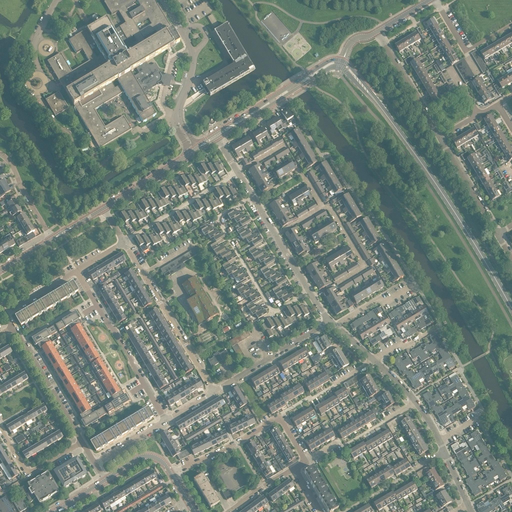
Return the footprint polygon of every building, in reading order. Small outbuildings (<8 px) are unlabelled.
[(68,108),(61,95),(66,92),(68,95),(71,102),(72,101),(100,148),(131,129),(123,116),(105,127),(94,109),(124,91),(143,122),(146,120),(146,121),(153,117),(152,117),(156,115),(152,108),(150,105),(139,87),(142,85),(146,86),(146,87),(148,90),(158,84),(162,81),(163,77),(160,74),(161,73),(155,63),(151,66),(147,65),(146,62),(170,47),(170,48),(173,46),(179,42),(177,38),(178,38),(174,32),(154,0),(98,0),(99,0),(102,0),(112,15),(118,11),(125,23),(119,27),(113,30),(106,18),(68,40),(76,53),(82,50),(89,61),(72,72),(61,53),(47,61),(62,86),(60,91),(46,100),(55,116),(68,108)] [(212,14),(208,17),(211,23),(216,21),(212,14)] [(430,29),(437,24),(434,19),(426,23),(429,28),(430,29)] [(227,24),(226,24),(214,31),(230,59),(226,62),(229,67),(202,83),(205,88),(203,89),(207,95),(209,94),(210,96),(223,88),(254,70),(254,69),(255,69),(253,65),(252,66),(235,37),(234,37),(227,24)] [(440,30),(437,24),(430,29),(429,28),(426,30),(427,32),(430,30),(432,33),(433,34),(440,30)] [(433,35),(435,38),(436,39),(443,35),(440,30),(433,34),(432,33),(429,35),(430,37),(433,35)] [(415,43),(414,43),(417,46),(418,46),(416,42),(421,39),(417,32),(411,36),(415,43)] [(446,40),(443,35),(436,39),(435,38),(432,40),(433,42),(436,40),(438,43),(439,44),(446,40)] [(415,43),(411,36),(406,39),(410,46),(409,46),(412,50),(413,49),(411,45),(414,43),(415,43)] [(502,40),(506,47),(505,48),(507,51),(509,50),(507,46),(510,44),(511,44),(507,37),(502,40)] [(410,46),(406,39),(401,42),(405,49),(404,49),(406,53),(408,52),(406,48),(409,46),(410,46)] [(449,45),(446,40),(439,44),(438,43),(435,46),(436,47),(440,45),(442,49),(442,50),(449,45)] [(502,50),(505,48),(506,47),(502,40),(496,43),(501,50),(500,51),(502,54),(504,53),(502,50)] [(405,49),(401,42),(395,45),(399,52),(404,49),(405,49)] [(496,53),(500,51),(501,50),(496,43),(491,46),(495,53),(495,54),(497,57),(498,56),(496,53)] [(452,51),(449,45),(442,50),(442,49),(438,51),(439,53),(443,51),(445,54),(445,55),(452,51)] [(491,56),(495,54),(495,53),(491,46),(486,49),(490,56),(489,57),(492,60),(493,59),(491,56)] [(490,56),(486,49),(480,53),(485,60),(484,60),(486,63),(488,62),(486,59),(489,57),(490,56)] [(456,56),(452,51),(445,55),(445,54),(441,56),(442,58),(443,57),(445,61),(448,59),(448,60),(456,56)] [(459,61),(456,56),(448,60),(448,59),(445,61),(446,63),(449,61),(452,65),(454,64),(459,61)] [(407,65),(410,63),(414,69),(421,64),(417,59),(414,61),(412,59),(406,63),(407,65)] [(417,74),(424,69),(421,64),(414,69),(417,74)] [(417,74),(420,79),(427,75),(424,69),(417,74)] [(423,84),(430,80),(427,75),(420,79),(423,84)] [(507,85),(511,82),(511,81),(508,75),(503,78),(507,85)] [(482,84),(484,82),(483,80),(481,81),(478,76),(476,78),(471,81),(472,82),(475,88),(482,84)] [(502,77),(500,78),(501,79),(498,81),(502,88),(507,85),(503,78),(502,77)] [(426,89),(433,85),(430,80),(423,84),(426,89)] [(478,93),(485,89),(482,84),(475,88),(478,93)] [(429,95),(436,90),(433,85),(426,89),(429,95)] [(489,90),(487,91),(485,89),(478,93),(477,94),(479,97),(480,96),(481,98),(488,94),(491,93),(489,90)] [(432,100),(440,96),(436,90),(429,95),(432,100)] [(485,104),(492,100),(488,94),(481,98),(485,104)] [(436,105),(443,101),(440,96),(432,100),(436,105)] [(281,112),(286,120),(284,122),(287,127),(289,126),(289,124),(291,123),(292,125),(296,123),(293,120),(294,119),(287,109),(281,112)] [(484,119),(487,124),(487,125),(494,120),(491,115),(484,119)] [(212,125),(215,123),(215,120),(213,117),(210,117),(207,119),(207,122),(209,125),(212,125)] [(279,119),(277,117),(274,119),(274,118),(272,119),(272,120),(277,128),(279,131),(284,127),(285,128),(287,127),(284,122),(281,118),(279,119)] [(271,120),(270,121),(266,123),(271,131),(270,131),(272,135),(275,133),(273,130),(277,128),(272,120),(271,120)] [(497,126),(494,120),(487,125),(487,124),(483,126),(484,128),(488,126),(490,129),(490,130),(497,126)] [(499,128),(497,126),(490,130),(490,129),(486,131),(487,133),(491,131),(493,134),(493,135),(500,131),(501,130),(499,127),(499,128)] [(258,130),(258,131),(262,138),(266,136),(268,140),(270,138),(263,127),(260,129),(259,129),(258,130)] [(474,143),(476,142),(474,138),(478,136),(474,128),(468,132),(473,139),(472,139),(474,143)] [(291,135),(293,139),(301,134),(300,132),(298,129),(287,135),(288,137),(291,135)] [(257,131),(255,132),(252,134),(259,145),(261,144),(259,141),(262,138),(258,131),(257,131)] [(493,135),(493,134),(490,137),(490,138),(494,136),(496,139),(496,140),(504,136),(500,131),(493,135)] [(473,139),(468,132),(463,135),(468,142),(467,142),(469,146),(471,145),(468,141),(472,139),(473,139)] [(301,134),(293,139),(296,143),(292,145),(294,147),(304,140),(302,137),(303,136),(302,135),(301,135),(301,134)] [(468,142),(463,135),(458,138),(462,145),(461,146),(464,149),(465,148),(463,145),(467,142),(468,142)] [(246,138),(242,140),(249,151),(251,150),(249,146),(252,144),(248,137),(247,136),(246,137),(246,138)] [(507,141),(504,136),(496,140),(496,139),(493,142),(494,143),(497,141),(499,145),(500,146),(507,141)] [(462,145),(458,138),(453,141),(457,148),(461,146),(462,145)] [(238,143),(237,143),(242,151),(245,149),(247,152),(249,151),(242,140),(239,142),(237,142),(238,143)] [(298,146),(300,150),(308,145),(307,145),(308,145),(307,143),(306,143),(304,140),(294,147),(295,148),(298,146)] [(500,147),(502,150),(503,151),(510,147),(507,141),(500,146),(499,145),(496,147),(497,149),(500,147)] [(238,153),(242,151),(237,143),(236,144),(236,143),(235,144),(235,145),(231,147),(238,157),(240,156),(238,153)] [(299,155),(300,157),(311,151),(309,148),(309,147),(308,146),(308,145),(300,150),(302,154),(299,155)] [(503,151),(502,150),(499,152),(500,154),(503,152),(505,155),(506,156),(511,152),(511,150),(510,147),(503,151)] [(305,157),(307,161),(314,156),(313,154),(311,151),(300,157),(301,159),(305,157)] [(507,158),(509,161),(511,160),(511,159),(511,152),(506,156),(505,155),(502,157),(503,159),(505,158),(506,159),(507,158)] [(467,158),(470,164),(478,159),(480,158),(477,153),(470,156),(469,154),(463,158),(464,160),(467,158)] [(315,157),(314,156),(307,161),(309,164),(305,166),(307,168),(318,162),(316,159),(316,158),(315,157)] [(285,164),(290,172),(292,171),(295,169),(289,158),(287,159),(289,162),(285,164)] [(481,165),(478,159),(470,164),(474,169),(481,165)] [(206,166),(210,172),(211,175),(216,172),(213,166),(213,165),(214,165),(212,162),(210,164),(207,165),(206,166)] [(219,162),(217,163),(214,165),(213,165),(213,166),(216,172),(218,174),(223,171),(220,165),(219,162)] [(258,162),(255,164),(256,166),(248,170),(250,174),(251,176),(251,175),(252,176),(259,171),(257,168),(260,166),(258,162)] [(319,168),(321,172),(329,167),(329,166),(328,165),(326,162),(315,168),(316,170),(319,168)] [(206,174),(210,172),(206,166),(207,165),(206,163),(204,164),(203,164),(200,166),(205,175),(206,174)] [(277,164),(284,175),(287,173),(288,174),(289,173),(289,172),(290,172),(285,164),(281,166),(279,163),(277,164)] [(284,175),(277,164),(276,166),(278,169),(274,171),(279,179),(279,178),(279,179),(281,178),(281,177),(284,175)] [(484,170),(481,165),(474,169),(477,174),(484,170)] [(200,166),(197,168),(198,169),(200,174),(202,176),(201,177),(200,177),(203,183),(208,180),(205,175),(200,166)] [(320,177),(321,179),(332,173),(330,169),(331,169),(330,168),(329,168),(329,167),(321,172),(323,175),(320,177)] [(487,175),(484,170),(477,174),(480,179),(487,175)] [(255,181),(266,175),(265,173),(261,175),(259,171),(252,176),(252,177),(251,177),(252,178),(253,178),(255,181)] [(326,179),(328,183),(335,178),(336,177),(335,176),(334,176),(332,173),(321,179),(322,181),(326,179)] [(191,186),(196,183),(193,178),(194,177),(192,174),(190,176),(187,177),(186,178),(190,184),(191,186)] [(198,186),(203,183),(200,177),(201,177),(199,174),(197,175),(194,177),(193,178),(196,183),(198,186)] [(186,175),(184,176),(180,178),(185,187),(190,184),(186,178),(187,177),(186,175)] [(258,187),(266,182),(264,179),(267,177),(266,175),(255,181),(257,185),(257,187),(258,186),(258,187)] [(490,180),(487,175),(480,179),(483,185),(490,180)] [(183,195),(188,192),(185,187),(180,178),(177,180),(178,181),(182,188),(181,189),(180,189),(183,195)] [(327,188),(328,190),(339,184),(337,180),(336,178),(336,179),(335,178),(328,183),(330,186),(327,188)] [(0,197),(5,195),(7,198),(9,197),(6,193),(10,190),(4,179),(0,181),(0,197)] [(490,180),(483,185),(486,190),(493,186),(490,180)] [(265,190),(266,192),(269,190),(268,188),(272,186),(271,184),(270,185),(268,181),(266,182),(258,187),(258,188),(259,189),(261,192),(265,190)] [(341,187),(339,184),(328,190),(329,192),(332,190),(334,194),(342,189),(341,187)] [(172,186),(170,188),(170,187),(167,189),(166,190),(170,196),(171,198),(176,195),(173,190),(174,189),(172,186)] [(178,198),(183,195),(180,189),(181,189),(179,186),(177,187),(174,189),(173,190),(176,195),(178,198)] [(227,186),(225,188),(222,189),(221,190),(224,196),(226,198),(231,196),(227,190),(228,189),(227,186)] [(238,195),(234,189),(235,189),(233,186),(231,187),(228,189),(227,190),(231,196),(232,198),(238,195)] [(496,191),(493,186),(486,190),(489,195),(488,196),(496,191)] [(165,198),(170,196),(166,190),(167,189),(166,187),(164,188),(160,190),(165,198)] [(224,196),(221,190),(222,189),(220,187),(218,188),(214,190),(219,199),(224,196)] [(300,190),(299,191),(304,198),(308,196),(310,199),(312,198),(308,193),(310,192),(308,188),(306,189),(305,187),(302,189),(301,189),(300,190)] [(168,204),(165,198),(160,190),(157,192),(162,200),(161,201),(160,201),(163,207),(168,204)] [(211,192),(212,193),(216,200),(215,201),(214,201),(218,207),(223,204),(221,201),(222,200),(221,199),(220,199),(219,199),(214,190),(211,192)] [(300,200),(304,198),(299,191),(299,190),(297,191),(297,192),(294,194),(301,205),(302,204),(300,200)] [(491,198),(493,201),(500,196),(496,191),(488,196),(490,199),(491,198)] [(299,206),(301,205),(294,194),(291,196),(290,196),(289,196),(289,197),(288,197),(293,205),(297,203),(299,206)] [(341,206),(343,204),(351,199),(350,197),(348,194),(340,198),(339,196),(330,202),(332,204),(337,201),(338,202),(339,202),(341,206)] [(272,210),(272,211),(280,206),(278,203),(281,201),(280,199),(279,197),(276,199),(277,201),(269,205),(271,208),(271,209),(272,210)] [(152,210),(157,207),(153,202),(154,201),(153,198),(151,200),(150,199),(148,201),(146,202),(150,208),(152,210)] [(153,202),(157,207),(158,210),(163,207),(160,201),(161,201),(159,198),(157,199),(154,201),(153,202)] [(207,198),(205,200),(202,201),(201,202),(204,208),(206,210),(211,207),(207,202),(208,201),(207,198)] [(213,198),(211,199),(208,201),(207,202),(211,207),(212,210),(218,207),(214,201),(215,201),(213,198)] [(10,209),(18,205),(14,199),(4,205),(8,211),(10,209)] [(140,202),(145,210),(150,208),(146,202),(148,201),(146,199),(144,200),(140,202)] [(200,199),(198,200),(194,202),(199,211),(204,208),(201,202),(202,201),(200,199)] [(342,209),(343,211),(354,205),(352,202),(353,201),(352,200),(351,200),(351,199),(343,204),(346,208),(342,209)] [(137,204),(138,205),(140,209),(141,209),(142,212),(141,213),(140,213),(143,219),(148,216),(145,210),(140,202),(137,204)] [(192,204),(192,205),(196,212),(195,213),(194,213),(198,219),(203,216),(199,211),(194,202),(192,204)] [(18,205),(10,209),(8,211),(11,217),(21,211),(18,205)] [(348,211),(350,215),(358,210),(357,210),(358,210),(357,208),(356,208),(354,205),(343,211),(345,213),(348,211)] [(282,210),(280,206),(272,211),(273,211),(272,211),(273,213),(274,213),(276,216),(287,210),(285,208),(282,210)] [(233,211),(227,215),(231,220),(233,218),(239,215),(238,214),(237,211),(235,209),(233,211)] [(126,210),(124,212),(120,214),(125,222),(130,220),(127,214),(128,213),(126,210)] [(132,222),(137,219),(133,213),(134,213),(133,210),(131,211),(128,213),(127,214),(130,220),(132,222)] [(137,211),(134,213),(133,213),(137,219),(138,222),(143,219),(140,213),(141,213),(139,210),(137,211)] [(186,222),(191,219),(187,214),(188,213),(187,210),(185,212),(185,211),(182,213),(181,214),(184,220),(186,222)] [(193,210),(191,211),(188,213),(187,214),(191,219),(192,222),(198,219),(194,213),(195,213),(193,210)] [(279,221),(279,222),(287,217),(284,213),(288,211),(287,210),(276,216),(278,219),(277,220),(278,221),(279,221)] [(358,211),(358,210),(350,215),(352,218),(349,220),(350,222),(361,216),(359,213),(359,212),(358,211)] [(179,222),(184,220),(181,214),(182,213),(180,211),(178,212),(174,214),(179,222)] [(236,223),(239,222),(245,218),(244,217),(242,214),(241,212),(238,214),(239,215),(233,218),(236,223)] [(16,217),(20,223),(27,219),(24,213),(16,217)] [(172,216),(173,217),(176,224),(175,225),(174,225),(178,231),(183,228),(179,222),(174,214),(172,216)] [(245,218),(239,222),(242,226),(250,221),(248,218),(247,216),(244,217),(245,218)] [(289,221),(287,217),(279,222),(280,224),(282,227),(286,225),(287,226),(297,220),(295,217),(289,221)] [(330,222),(326,225),(331,232),(332,232),(333,231),(336,229),(330,218),(328,219),(330,222)] [(370,223),(369,221),(367,218),(356,224),(357,226),(360,224),(363,228),(370,223)] [(23,229),(31,225),(27,219),(20,223),(23,229)] [(236,230),(239,235),(245,231),(245,230),(244,229),(246,228),(251,225),(252,224),(250,222),(250,221),(242,226),(236,230)] [(166,234),(171,231),(167,226),(169,225),(167,222),(165,223),(162,225),(161,226),(164,232),(166,234)] [(167,226),(171,231),(173,234),(178,231),(174,225),(175,225),(174,222),(172,223),(171,223),(169,225),(167,226)] [(160,223),(158,224),(155,226),(160,234),(164,232),(161,226),(162,225),(160,223)] [(331,232),(326,225),(323,227),(321,223),(319,225),(325,235),(329,234),(331,233),(330,233),(331,232)] [(370,223),(363,228),(365,232),(361,233),(363,235),(374,229),(372,226),(372,225),(371,224),(370,223)] [(31,225),(23,229),(22,230),(25,236),(27,235),(30,240),(33,239),(35,237),(32,232),(34,231),(31,225)] [(204,236),(207,234),(213,231),(212,230),(211,227),(210,227),(209,225),(206,226),(207,227),(201,231),(204,236)] [(320,238),(321,239),(322,238),(322,237),(325,235),(319,225),(317,226),(319,229),(315,231),(320,239),(320,238)] [(160,234),(155,226),(154,226),(152,228),(153,229),(157,236),(155,237),(154,237),(158,243),(159,245),(160,244),(159,242),(163,240),(160,234)] [(288,238),(288,239),(296,234),(294,231),(297,229),(296,227),(285,233),(287,237),(287,239),(288,238)] [(212,230),(213,231),(207,234),(210,239),(213,237),(219,234),(218,233),(216,230),(215,228),(212,230)] [(242,240),(245,238),(251,235),(250,234),(249,231),(248,231),(247,229),(245,230),(245,231),(239,235),(242,240)] [(367,235),(369,239),(377,234),(376,234),(377,234),(376,232),(375,232),(374,229),(363,235),(364,237),(367,235)] [(319,239),(320,239),(315,231),(312,233),(310,230),(308,231),(311,236),(310,237),(309,235),(307,235),(311,241),(311,240),(313,242),(314,241),(315,243),(318,241),(320,240),(319,239)] [(219,234),(213,237),(216,242),(224,237),(222,233),(221,231),(218,233),(219,234)] [(251,235),(245,238),(248,243),(251,242),(257,238),(256,237),(254,234),(253,232),(250,234),(251,235)] [(140,234),(138,236),(134,238),(143,252),(148,249),(146,246),(141,238),(142,237),(140,234)] [(147,234),(145,235),(142,237),(141,238),(146,246),(151,243),(148,237),(149,237),(147,234)] [(154,234),(152,235),(149,237),(148,237),(151,243),(153,246),(158,243),(154,237),(155,237),(154,234)] [(298,238),(296,234),(288,239),(289,240),(288,240),(289,241),(290,241),(292,244),(302,238),(301,236),(298,238)] [(378,236),(378,235),(377,235),(377,234),(369,239),(371,242),(368,244),(369,246),(370,246),(372,248),(374,246),(373,244),(380,240),(378,237),(378,236)] [(4,239),(5,241),(9,248),(15,244),(9,235),(4,238),(5,239),(4,239)] [(251,242),(254,246),(262,241),(260,237),(259,235),(256,237),(257,238),(251,242)] [(224,237),(216,242),(210,245),(213,251),(219,247),(219,246),(218,245),(224,241),(226,240),(224,237)] [(304,240),(302,238),(292,244),(294,248),(293,248),(294,250),(295,249),(295,250),(302,245),(300,242),(304,240)] [(9,248),(5,241),(0,243),(0,246),(3,252),(3,251),(6,250),(7,251),(10,249),(9,248)] [(248,250),(251,255),(257,251),(257,250),(259,249),(258,247),(262,245),(264,244),(262,241),(254,246),(248,250)] [(376,245),(378,247),(373,250),(374,252),(376,250),(378,254),(379,253),(387,249),(387,248),(386,246),(384,243),(381,245),(380,243),(376,245)] [(216,256),(219,254),(225,251),(224,249),(222,247),(221,245),(219,246),(219,247),(213,251),(216,256)] [(306,253),(310,251),(308,247),(305,249),(302,245),(295,250),(295,251),(296,252),(298,255),(305,251),(306,253)] [(342,250),(346,258),(350,256),(352,259),(354,258),(347,247),(344,249),(343,249),(342,249),(342,250)] [(222,259),(225,257),(231,254),(230,253),(228,250),(227,248),(224,249),(225,251),(219,254),(222,259)] [(254,260),(257,258),(263,255),(262,254),(261,251),(260,251),(259,249),(257,250),(257,251),(251,255),(254,260)] [(378,259),(379,261),(390,254),(388,251),(389,250),(388,249),(387,249),(379,253),(382,257),(378,259)] [(343,260),(346,258),(342,250),(341,250),(339,251),(336,253),(343,264),(345,263),(343,260)] [(231,254),(225,257),(228,262),(236,257),(234,253),(233,251),(230,253),(231,254)] [(260,263),(263,262),(269,258),(268,257),(266,254),(265,252),(262,254),(263,255),(257,258),(260,263)] [(116,256),(120,263),(126,260),(121,253),(116,256)] [(331,257),(335,264),(339,262),(341,265),(343,264),(336,253),(333,255),(332,255),(331,256),(331,257)] [(392,257),(390,254),(379,261),(381,263),(384,261),(386,264),(394,260),(393,259),(394,259),(393,257),(392,257)] [(269,258),(263,262),(266,266),(274,261),(272,257),(271,255),(268,257),(269,258)] [(116,256),(110,260),(115,267),(120,263),(116,256)] [(228,262),(222,265),(225,270),(231,267),(230,266),(230,265),(236,261),(238,260),(236,257),(228,262)] [(332,266),(335,264),(331,257),(330,257),(329,257),(328,258),(325,260),(332,271),(334,270),(332,266)] [(110,260),(105,263),(109,270),(115,267),(110,260)] [(385,270),(386,272),(397,265),(395,262),(395,261),(394,260),(386,264),(388,268),(385,270)] [(260,269),(263,275),(269,271),(269,270),(268,269),(274,265),(276,264),(274,261),(266,266),(260,269)] [(309,273),(309,274),(317,269),(315,265),(318,264),(317,262),(306,268),(308,271),(307,272),(308,273),(309,273)] [(105,263),(100,266),(104,273),(107,272),(108,274),(111,272),(109,270),(105,263)] [(233,264),(230,266),(231,267),(225,270),(228,275),(231,274),(237,270),(236,269),(234,266),(234,267),(233,264)] [(390,272),(393,275),(400,271),(400,270),(400,268),(399,268),(397,265),(386,272),(387,274),(390,272)] [(94,270),(98,277),(104,273),(100,266),(94,270)] [(240,270),(239,268),(236,269),(237,270),(231,274),(234,279),(237,277),(243,274),(242,273),(240,270)] [(269,270),(269,271),(263,275),(266,280),(269,278),(275,275),(274,274),(272,271),(271,269),(269,270)] [(310,276),(312,279),(323,273),(322,271),(319,273),(317,269),(309,274),(310,276)] [(93,280),(98,277),(94,270),(89,273),(93,280)] [(124,278),(126,277),(128,280),(135,276),(131,270),(122,276),(124,278)] [(243,274),(237,277),(240,282),(248,277),(246,273),(245,271),(242,273),(243,274)] [(400,271),(393,275),(395,279),(391,281),(393,283),(404,276),(402,273),(402,272),(401,271),(400,271)] [(274,274),(275,275),(269,278),(272,283),(275,281),(281,278),(280,277),(278,274),(277,272),(274,274)] [(324,275),(323,273),(312,279),(314,282),(314,283),(315,284),(316,285),(323,280),(321,276),(324,275)] [(275,281),(278,286),(286,281),(284,277),(283,275),(280,277),(281,278),(275,281)] [(131,286),(138,281),(135,276),(128,280),(131,286)] [(377,280),(373,282),(378,290),(379,290),(380,289),(383,287),(377,276),(375,277),(377,280)] [(197,322),(199,325),(203,323),(218,314),(195,277),(183,284),(182,285),(183,287),(190,299),(186,302),(195,317),(197,322)] [(234,285),(237,290),(243,287),(242,286),(242,285),(248,281),(248,280),(250,280),(248,277),(240,282),(234,285)] [(325,286),(326,288),(331,286),(329,284),(330,284),(329,282),(325,284),(323,280),(316,285),(316,287),(317,287),(319,290),(325,286)] [(134,291),(141,287),(138,281),(131,286),(134,291)] [(278,286),(272,289),(275,294),(281,291),(281,290),(280,289),(282,287),(286,285),(288,284),(286,281),(278,286)] [(377,290),(378,290),(373,282),(370,285),(368,281),(366,283),(372,293),(376,291),(376,292),(378,291),(377,290)] [(63,300),(77,291),(72,283),(58,292),(63,300)] [(366,287),(362,289),(367,297),(367,296),(368,297),(369,296),(369,295),(372,293),(366,283),(364,284),(366,287)] [(240,295),(243,294),(249,290),(248,289),(246,286),(245,284),(242,286),(243,287),(237,290),(240,295)] [(102,295),(109,291),(111,290),(109,287),(107,288),(106,286),(99,290),(102,295)] [(331,286),(326,288),(328,290),(323,293),(325,297),(326,298),(326,299),(334,294),(332,291),(335,289),(334,287),(332,288),(331,286)] [(134,291),(138,296),(145,292),(141,287),(134,291)] [(248,289),(249,290),(243,294),(246,299),(249,297),(255,294),(254,293),(252,290),(251,288),(248,289)] [(278,300),(281,298),(287,294),(286,293),(284,290),(283,288),(281,290),(281,291),(275,294),(278,300)] [(357,288),(355,289),(361,300),(365,298),(367,297),(366,297),(367,297),(362,289),(359,291),(357,288)] [(358,302),(361,300),(355,289),(353,290),(355,293),(351,296),(356,303),(357,303),(358,302)] [(105,301),(112,297),(114,296),(113,293),(111,294),(109,291),(102,295),(105,301)] [(252,302),(259,298),(260,297),(258,293),(256,291),(254,293),(255,294),(249,297),(252,302)] [(49,308),(63,300),(58,292),(44,300),(49,308)] [(148,298),(145,292),(138,296),(141,302),(148,298)] [(286,293),(287,294),(281,298),(284,303),(293,298),(290,294),(289,292),(286,293)] [(336,298),(334,294),(326,299),(327,299),(326,300),(327,301),(328,301),(330,304),(341,298),(339,296),(336,298)] [(116,299),(114,300),(112,297),(105,301),(109,306),(116,302),(118,301),(116,299)] [(260,297),(259,298),(252,302),(246,305),(249,310),(255,307),(254,306),(254,304),(260,300),(262,299),(260,297)] [(418,313),(426,309),(423,305),(418,308),(416,304),(421,301),(418,297),(416,298),(415,298),(412,299),(411,300),(410,301),(418,313)] [(141,302),(144,307),(151,303),(148,298),(141,302)] [(342,300),(341,298),(330,304),(332,307),(331,308),(332,309),(333,309),(333,310),(341,305),(338,302),(342,300)] [(35,317),(49,308),(44,300),(30,308),(35,317)] [(411,307),(413,311),(408,314),(411,318),(418,314),(418,313),(410,301),(409,301),(408,302),(405,304),(403,306),(406,310),(411,307)] [(116,302),(109,306),(112,312),(119,308),(116,302)] [(249,310),(252,315),(255,314),(261,310),(260,309),(258,306),(257,304),(254,306),(255,307),(249,310)] [(285,309),(291,317),(295,314),(292,309),(293,308),(291,305),(289,307),(289,306),(285,309)] [(296,306),(293,308),(292,309),(295,314),(297,317),(302,314),(298,308),(299,308),(298,305),(296,306)] [(304,317),(309,314),(305,308),(306,308),(305,305),(302,306),(299,308),(298,308),(302,314),(304,317)] [(343,309),(341,305),(333,310),(334,312),(336,315),(347,309),(346,307),(343,309)] [(411,318),(408,314),(404,317),(401,313),(406,310),(403,306),(401,307),(398,308),(397,308),(396,309),(396,310),(403,322),(411,318)] [(258,319),(266,313),(264,309),(264,310),(263,307),(260,309),(261,310),(255,314),(258,319)] [(372,311),(379,324),(387,320),(385,316),(380,319),(377,315),(382,312),(379,307),(377,309),(377,308),(374,310),(372,310),(372,311)] [(35,317),(30,308),(16,317),(21,325),(35,317)] [(112,312),(115,317),(122,313),(119,308),(112,312)] [(153,319),(160,315),(156,309),(154,310),(153,309),(151,310),(152,312),(149,314),(153,319)] [(288,319),(286,319),(285,320),(289,326),(294,323),(291,317),(285,309),(283,310),(284,312),(288,319)] [(426,309),(418,313),(418,314),(426,326),(427,327),(428,326),(428,325),(431,323),(433,322),(430,317),(427,319),(425,315),(428,313),(426,309)] [(395,325),(393,326),(394,328),(396,327),(403,322),(396,310),(395,310),(393,310),(393,311),(390,313),(391,313),(388,315),(391,319),(396,316),(398,320),(393,323),(395,325)] [(375,322),(370,325),(372,329),(379,324),(372,311),(371,312),(371,311),(369,312),(370,312),(367,314),(367,315),(365,316),(367,321),(372,318),(375,322)] [(71,330),(70,330),(71,330),(80,325),(81,324),(79,319),(80,318),(79,319),(76,313),(62,321),(62,320),(61,320),(62,321),(55,325),(59,331),(61,334),(63,333),(61,330),(69,325),(71,330)] [(125,318),(122,313),(115,317),(118,323),(125,318)] [(418,319),(420,323),(415,326),(418,331),(421,329),(421,330),(424,328),(426,327),(425,327),(426,326),(418,314),(411,318),(413,322),(418,319)] [(163,320),(160,315),(153,319),(156,324),(163,320)] [(370,325),(365,327),(363,324),(367,321),(365,316),(362,317),(359,319),(359,318),(357,319),(358,320),(357,320),(365,333),(372,329),(370,325)] [(275,326),(272,321),(273,320),(271,317),(269,318),(266,321),(271,329),(275,326)] [(277,329),(282,326),(279,320),(280,320),(278,317),(276,318),(273,320),(272,321),(275,326),(277,329)] [(282,326),(284,329),(289,326),(285,320),(286,319),(285,317),(283,318),(280,320),(279,320),(282,326)] [(127,327),(124,329),(127,334),(134,330),(136,329),(135,326),(132,327),(131,325),(132,324),(137,321),(136,318),(125,324),(127,327)] [(411,329),(408,325),(413,322),(411,318),(403,322),(411,335),(412,335),(413,335),(413,334),(416,332),(418,331),(415,326),(411,329)] [(166,326),(163,320),(156,324),(159,330),(166,326)] [(362,340),(367,337),(365,333),(357,320),(356,320),(355,321),(352,323),(352,324),(350,325),(353,330),(357,327),(360,331),(357,332),(358,333),(355,334),(357,336),(359,335),(362,340)] [(388,337),(390,336),(389,336),(392,334),(392,333),(395,332),(392,327),(387,330),(384,326),(389,324),(387,320),(379,324),(387,337),(388,337)] [(264,324),(262,325),(266,332),(265,332),(269,338),(274,335),(271,329),(266,321),(265,321),(263,323),(264,324)] [(411,335),(403,322),(396,327),(398,331),(403,328),(405,332),(401,335),(403,339),(406,338),(409,337),(411,336),(411,335)] [(385,339),(387,338),(387,337),(379,324),(372,329),(375,332),(379,330),(382,333),(377,336),(380,341),(382,340),(385,338),(385,339)] [(82,329),(80,325),(71,330),(73,335),(71,336),(82,329)] [(57,332),(53,326),(46,330),(46,331),(33,339),(36,344),(35,345),(36,345),(37,344),(40,349),(50,342),(49,343),(47,338),(54,334),(56,337),(59,335),(57,332)] [(162,335),(169,331),(166,326),(159,330),(162,335)] [(74,341),(85,334),(82,329),(71,336),(74,341)] [(373,346),(375,345),(378,343),(377,342),(380,341),(377,336),(372,339),(370,335),(375,332),(372,329),(365,333),(367,337),(372,346),(373,346)] [(127,334),(130,340),(137,336),(134,330),(127,334)] [(173,337),(169,331),(162,335),(166,341),(173,337)] [(77,345),(88,339),(85,334),(74,341),(76,340),(79,344),(76,345),(77,345)] [(427,345),(429,349),(441,342),(439,339),(440,338),(439,337),(437,334),(430,338),(433,343),(429,345),(428,344),(427,345)] [(140,341),(137,336),(130,340),(133,345),(140,341)] [(325,336),(320,339),(320,338),(319,339),(318,336),(314,339),(319,347),(328,341),(325,336)] [(176,342),(173,337),(166,341),(169,346),(176,342)] [(229,342),(232,347),(237,344),(240,342),(237,337),(229,342)] [(79,350),(91,343),(88,339),(77,345),(79,350)] [(137,351),(144,346),(140,341),(133,345),(137,351)] [(331,346),(328,341),(319,347),(322,352),(326,349),(331,346)] [(50,342),(40,349),(42,348),(44,352),(53,347),(50,342)] [(179,347),(176,342),(169,346),(172,352),(179,347)] [(443,345),(441,342),(429,349),(429,350),(431,353),(433,352),(433,351),(436,349),(437,352),(438,351),(440,354),(446,350),(444,347),(445,346),(444,345),(443,345)] [(82,355),(93,348),(91,343),(79,350),(82,349),(84,353),(82,355)] [(427,357),(424,353),(429,350),(429,349),(427,345),(426,343),(422,345),(422,344),(421,345),(421,346),(418,348),(425,360),(429,358),(428,356),(427,357)] [(8,346),(3,349),(7,355),(12,352),(8,346)] [(137,351),(140,356),(147,352),(144,346),(137,351)] [(47,357),(56,352),(53,347),(44,352),(47,357)] [(182,353),(179,347),(172,352),(175,357),(182,353)] [(85,359),(96,353),(93,348),(82,355),(85,359)] [(308,356),(303,348),(298,351),(303,359),(308,356)] [(334,358),(342,353),(339,348),(333,351),(332,351),(332,352),(328,355),(329,357),(332,355),(334,358)] [(421,363),(425,360),(418,348),(414,350),(414,349),(413,350),(413,351),(410,353),(414,359),(419,356),(421,360),(420,361),(421,363)] [(218,362),(222,360),(223,361),(229,357),(225,350),(219,354),(218,352),(213,355),(214,357),(208,361),(212,367),(218,363),(218,362)] [(437,363),(438,365),(451,358),(449,354),(449,353),(448,353),(446,350),(440,354),(442,359),(438,361),(438,360),(436,361),(437,363)] [(298,351),(294,354),(298,362),(303,359),(298,351)] [(59,356),(56,352),(47,357),(50,362),(59,356)] [(147,352),(140,356),(143,362),(150,357),(147,352)] [(88,364),(99,357),(96,353),(85,359),(88,364)] [(186,358),(182,353),(175,357),(179,363),(186,358)] [(337,364),(345,359),(342,353),(334,358),(337,364)] [(294,354),(289,357),(293,365),(298,362),(294,354)] [(61,361),(59,356),(50,362),(53,366),(61,361)] [(315,365),(319,362),(322,360),(320,356),(312,361),(315,365)] [(396,365),(398,368),(410,361),(407,357),(406,358),(407,359),(403,361),(400,356),(393,360),(395,363),(394,363),(395,365),(396,365)] [(143,362),(146,367),(153,363),(150,357),(143,362)] [(289,357),(284,360),(289,368),(293,365),(289,357)] [(189,364),(186,358),(179,363),(182,368),(189,364)] [(438,365),(441,369),(443,368),(442,367),(446,364),(449,369),(456,365),(454,362),(453,360),(453,361),(451,358),(438,365)] [(91,364),(94,369),(92,370),(92,371),(103,364),(100,359),(91,364)] [(342,368),(342,369),(343,368),(349,364),(345,359),(337,364),(339,367),(336,368),(337,371),(342,368)] [(426,362),(433,374),(437,372),(437,373),(439,372),(438,371),(441,369),(438,365),(437,363),(432,366),(430,362),(431,361),(430,359),(426,362)] [(279,363),(284,371),(289,368),(284,360),(279,363)] [(55,371),(64,365),(61,361),(53,366),(55,371)] [(412,365),(410,361),(398,368),(400,371),(399,372),(400,374),(401,373),(403,376),(406,374),(409,372),(406,367),(410,365),(411,366),(412,365)] [(430,376),(433,374),(426,362),(422,364),(423,366),(424,365),(425,367),(423,368),(423,369),(420,370),(422,372),(423,374),(425,378),(428,382),(430,381),(429,378),(430,377),(430,376)] [(153,363),(146,367),(150,373),(157,368),(153,363)] [(106,369),(103,364),(92,371),(94,375),(106,369)] [(192,369),(189,364),(182,368),(185,373),(192,369)] [(58,375),(67,370),(64,365),(55,371),(58,375)] [(275,365),(270,368),(275,376),(279,373),(275,365)] [(150,373),(153,378),(160,374),(157,368),(150,373)] [(270,368),(265,371),(270,379),(275,376),(270,368)] [(106,369),(94,375),(97,380),(108,373),(106,369)] [(70,375),(67,370),(58,375),(61,380),(70,375)] [(419,372),(415,375),(412,370),(409,372),(406,374),(408,377),(407,377),(408,379),(409,378),(411,382),(423,374),(422,372),(420,370),(419,371),(419,372)] [(265,371),(261,374),(265,382),(270,379),(265,371)] [(28,379),(24,373),(19,376),(22,382),(28,379)] [(111,378),(108,373),(97,380),(100,385),(111,378)] [(319,376),(324,384),(329,381),(324,373),(319,376)] [(449,376),(453,384),(449,386),(448,385),(447,386),(449,390),(461,383),(459,380),(460,379),(459,378),(455,373),(449,376)] [(163,379),(160,374),(153,378),(156,383),(163,379)] [(261,374),(256,377),(260,385),(265,382),(261,374)] [(423,378),(424,379),(425,378),(423,374),(411,382),(413,385),(412,385),(413,387),(413,386),(415,390),(422,386),(419,381),(423,378)] [(362,380),(359,381),(361,384),(362,383),(364,386),(362,386),(362,387),(373,380),(372,380),(371,378),(370,376),(369,376),(369,375),(366,377),(365,377),(364,378),(362,380)] [(22,382),(19,376),(14,379),(17,385),(22,382)] [(315,379),(319,386),(324,384),(319,376),(315,379)] [(74,381),(71,377),(62,382),(65,387),(74,381)] [(253,389),(255,388),(260,385),(256,377),(251,380),(252,382),(250,383),(253,389)] [(100,385),(103,389),(114,382),(111,378),(100,385)] [(12,388),(17,385),(14,379),(8,382),(12,388)] [(156,383),(159,389),(166,385),(163,379),(156,383)] [(202,386),(198,379),(193,382),(197,389),(202,386)] [(315,389),(319,386),(315,379),(310,381),(315,389)] [(372,381),(373,380),(362,387),(364,389),(365,388),(367,391),(376,386),(376,385),(375,385),(374,384),(375,383),(373,381),(372,381)] [(68,391),(77,386),(74,381),(65,387),(68,391)] [(304,383),(310,392),(315,389),(310,381),(306,384),(305,383),(304,383)] [(3,385),(7,391),(12,388),(8,382),(3,385)] [(114,382),(103,389),(106,394),(117,387),(114,382)] [(197,389),(193,382),(187,386),(191,393),(197,389)] [(453,392),(457,390),(460,395),(466,391),(464,388),(465,387),(464,386),(463,386),(461,383),(449,390),(452,394),(453,393),(453,392)] [(299,395),(304,392),(299,384),(294,387),(299,395)] [(447,386),(446,384),(442,386),(440,387),(438,389),(442,396),(446,393),(447,396),(448,395),(449,397),(448,397),(449,399),(453,396),(452,394),(449,390),(447,386)] [(79,391),(77,386),(68,391),(70,396),(79,391)] [(191,393),(187,386),(182,389),(186,396),(191,393)] [(376,393),(379,392),(378,391),(379,391),(377,388),(377,389),(376,387),(376,386),(367,391),(369,394),(367,395),(369,398),(375,394),(376,394),(376,393)] [(108,393),(111,397),(120,392),(119,392),(117,387),(106,394),(108,393)] [(237,387),(230,391),(233,397),(240,393),(237,387)] [(289,390),(294,398),(299,395),(294,387),(289,390)] [(339,391),(344,399),(348,396),(344,388),(339,391)] [(186,396),(182,389),(176,392),(180,399),(186,396)] [(108,413),(115,409),(115,410),(115,409),(128,401),(125,395),(126,394),(125,394),(124,395),(121,390),(119,392),(120,392),(111,397),(112,397),(114,401),(106,406),(105,403),(102,404),(104,407),(108,413)] [(285,393),(289,401),(294,398),(289,390),(285,393)] [(79,391),(70,396),(73,401),(82,395),(79,391)] [(334,394),(335,396),(335,395),(339,401),(344,399),(339,391),(334,394)] [(425,400),(427,403),(440,396),(437,392),(436,393),(436,394),(432,397),(429,391),(423,395),(424,398),(424,399),(425,400)] [(466,391),(460,395),(463,400),(459,402),(458,401),(456,402),(459,406),(471,399),(469,395),(470,395),(469,394),(468,394),(466,391)] [(180,399),(176,392),(171,395),(175,402),(180,399)] [(388,392),(377,399),(378,401),(382,399),(384,402),(391,398),(388,392)] [(236,402),(243,398),(240,393),(233,397),(236,402)] [(285,404),(285,403),(289,401),(285,393),(280,396),(281,398),(285,404)] [(85,400),(82,395),(73,401),(76,405),(85,400)] [(171,395),(165,399),(169,406),(175,402),(171,395)] [(335,395),(335,396),(330,398),(335,406),(340,403),(339,401),(335,395)] [(440,400),(440,401),(442,400),(440,396),(427,403),(429,407),(430,409),(430,408),(432,411),(434,410),(439,407),(436,402),(440,400)] [(221,400),(220,398),(214,401),(218,408),(224,405),(221,400)] [(247,404),(243,398),(236,402),(239,408),(247,404)] [(281,398),(276,400),(281,408),(286,405),(285,403),(285,404),(281,398)] [(330,398),(326,401),(330,409),(335,406),(330,398)] [(391,398),(384,402),(385,405),(382,407),(384,410),(394,403),(391,398)] [(456,413),(457,414),(458,413),(458,412),(461,410),(459,406),(456,402),(454,398),(450,401),(451,402),(452,402),(454,406),(450,409),(451,411),(453,415),(456,413)] [(474,403),(473,402),(471,399),(459,406),(461,410),(462,412),(464,411),(462,408),(466,405),(469,410),(476,407),(474,403)] [(85,400),(76,405),(79,410),(88,405),(85,400)] [(276,400),(272,403),(276,411),(281,408),(276,400)] [(218,408),(214,401),(209,404),(213,411),(218,408)] [(326,401),(321,404),(326,412),(330,409),(326,401)] [(271,414),(276,411),(272,403),(267,406),(271,414)] [(38,407),(41,414),(43,415),(45,414),(44,412),(47,410),(43,404),(38,407)] [(207,415),(207,414),(213,411),(209,404),(203,407),(207,415)] [(321,404),(316,407),(321,415),(326,412),(321,404)] [(90,409),(88,405),(79,410),(81,414),(80,415),(80,416),(90,409)] [(90,409),(80,416),(82,420),(81,421),(82,421),(85,426),(99,418),(99,419),(99,418),(106,414),(102,408),(100,405),(98,407),(100,409),(92,414),(90,410),(90,409)] [(439,418),(451,411),(450,409),(448,407),(447,408),(447,409),(443,411),(440,406),(439,407),(434,410),(435,413),(436,415),(437,415),(439,418)] [(33,411),(36,417),(41,414),(38,407),(33,411)] [(203,407),(198,411),(202,418),(205,416),(206,418),(209,416),(207,414),(207,415),(203,407)] [(311,408),(306,411),(310,418),(315,415),(311,408)] [(138,426),(140,425),(153,417),(148,409),(133,417),(138,426)] [(27,414),(31,420),(32,422),(34,421),(33,418),(36,417),(33,411),(27,414)] [(196,421),(202,418),(198,411),(192,414),(196,421)] [(310,418),(306,411),(301,414),(306,421),(310,418)] [(370,422),(375,419),(371,411),(366,414),(370,422)] [(441,423),(442,423),(443,426),(450,422),(447,417),(451,415),(452,416),(453,415),(451,411),(439,418),(441,421),(440,422),(441,423)] [(27,414),(22,417),(26,423),(31,420),(27,414)] [(196,421),(192,414),(187,417),(191,424),(196,421)] [(301,424),(306,421),(301,414),(296,416),(301,424)] [(366,425),(370,422),(366,414),(361,417),(366,425)] [(245,419),(249,426),(255,423),(251,416),(245,419)] [(301,424),(296,416),(292,419),(296,427),(301,424)] [(17,420),(21,426),(26,423),(22,417),(17,420)] [(124,434),(130,430),(138,426),(133,417),(119,426),(124,434)] [(181,420),(185,428),(191,424),(187,417),(181,420)] [(361,428),(366,425),(361,417),(356,420),(361,428)] [(413,423),(413,422),(412,422),(409,418),(409,417),(405,420),(402,421),(400,423),(398,424),(402,429),(403,428),(413,423)] [(243,429),(249,426),(245,419),(240,421),(243,429)] [(17,420),(12,423),(16,429),(21,426),(17,420)] [(176,424),(180,431),(185,428),(181,420),(176,424)] [(356,430),(361,428),(356,420),(352,423),(356,430)] [(238,432),(243,429),(240,421),(234,424),(238,432)] [(13,433),(12,431),(16,429),(12,423),(6,426),(10,432),(11,434),(13,433)] [(351,433),(356,430),(352,423),(347,426),(351,433)] [(414,425),(413,424),(413,423),(403,428),(407,434),(416,428),(414,425)] [(232,434),(238,432),(234,424),(228,427),(232,434)] [(110,443),(112,441),(124,434),(119,426),(105,434),(110,443)] [(347,436),(351,433),(347,426),(342,428),(347,436)] [(270,431),(273,436),(280,433),(276,427),(270,431)] [(347,436),(342,428),(337,431),(342,439),(347,436)] [(407,434),(410,439),(420,433),(419,433),(418,433),(418,432),(418,431),(416,428),(407,434)] [(334,436),(330,429),(325,432),(330,439),(334,436)] [(383,433),(388,441),(393,438),(388,430),(383,433)] [(59,431),(54,434),(57,440),(63,437),(59,431)] [(170,436),(167,431),(159,435),(163,441),(170,436)] [(224,431),(219,434),(222,441),(228,438),(224,431)] [(482,439),(480,435),(480,434),(479,434),(477,431),(470,435),(473,440),(469,442),(469,441),(467,442),(470,446),(482,439)] [(325,442),(330,439),(325,432),(320,435),(325,442)] [(273,436),(276,442),(283,438),(280,433),(273,436)] [(379,436),(383,443),(388,441),(383,433),(379,436)] [(420,433),(410,439),(413,445),(423,439),(421,435),(420,436),(419,434),(420,434),(420,433)] [(49,437),(52,443),(57,440),(54,434),(49,437)] [(96,451),(102,447),(110,443),(105,434),(91,443),(96,451)] [(217,444),(222,441),(219,434),(213,437),(217,444)] [(325,442),(320,435),(315,437),(320,445),(325,442)] [(163,441),(166,446),(173,442),(170,436),(163,441)] [(374,439),(379,446),(383,443),(379,436),(374,439)] [(49,437),(43,440),(47,446),(52,443),(49,437)] [(211,447),(217,444),(213,437),(207,439),(211,447)] [(315,448),(320,445),(315,437),(311,440),(315,448)] [(41,442),(38,443),(42,449),(47,446),(43,440),(42,438),(40,440),(41,442)] [(286,443),(283,438),(276,442),(279,447),(286,443)] [(205,450),(211,447),(207,439),(201,442),(205,450)] [(369,441),(374,449),(379,446),(374,439),(369,441)] [(413,445),(416,450),(426,444),(425,444),(424,442),(425,442),(423,439),(413,445)] [(485,443),(484,441),(484,442),(482,439),(470,446),(472,450),(474,449),(473,448),(477,445),(480,450),(486,446),(485,443)] [(311,440),(306,443),(310,451),(315,448),(311,440)] [(368,450),(369,452),(374,449),(369,441),(365,444),(368,450)] [(173,442),(166,446),(169,452),(176,447),(173,442)] [(199,452),(205,450),(201,442),(196,445),(199,452)] [(256,447),(253,442),(246,446),(249,451),(256,447)] [(365,444),(364,442),(359,445),(363,453),(368,450),(365,444)] [(456,454),(468,447),(465,443),(464,444),(464,445),(460,447),(457,442),(451,446),(453,449),(452,450),(453,451),(454,451),(456,454)] [(38,443),(33,446),(37,453),(42,449),(38,443)] [(279,447),(282,452),(289,448),(286,443),(279,447)] [(416,450),(420,455),(429,450),(428,450),(426,445),(426,444),(416,450)] [(199,452),(196,445),(190,448),(194,455),(199,452)] [(363,453),(359,445),(354,448),(359,456),(363,453)] [(33,446),(28,450),(31,456),(37,453),(33,446)] [(488,449),(486,446),(480,450),(483,455),(479,458),(478,456),(476,457),(479,462),(491,454),(489,451),(490,451),(489,449),(488,450),(488,449)] [(172,457),(176,455),(180,453),(176,447),(169,452),(172,457)] [(256,447),(249,451),(252,456),(259,452),(256,447)] [(459,459),(460,462),(467,458),(464,454),(467,452),(466,452),(468,451),(469,452),(470,451),(468,447),(456,454),(458,458),(457,458),(458,460),(459,459)] [(282,452),(285,457),(292,453),(289,448),(282,452)] [(354,448),(349,451),(354,459),(359,456),(354,448)] [(31,456),(28,450),(22,453),(26,459),(31,456)] [(259,452),(252,456),(256,461),(262,457),(264,456),(263,454),(261,455),(259,452)] [(291,461),(295,459),(292,453),(285,457),(288,462),(283,465),(281,462),(279,464),(282,470),(293,464),(291,461)] [(0,456),(0,459),(2,463),(8,459),(5,454),(0,456)] [(491,465),(496,462),(494,459),(495,459),(494,457),(493,458),(491,454),(479,462),(481,466),(483,465),(482,463),(486,461),(489,466),(491,465)] [(262,457),(256,461),(259,466),(265,462),(262,457)] [(463,467),(465,470),(477,463),(475,458),(473,459),(474,461),(470,463),(467,458),(460,462),(462,465),(461,465),(462,466),(462,467),(463,467)] [(2,463),(5,468),(11,464),(8,459),(2,463)] [(55,471),(54,472),(63,487),(64,486),(65,487),(66,487),(67,487),(68,486),(68,485),(68,484),(72,482),(73,482),(74,483),(77,481),(76,480),(77,480),(77,479),(81,477),(82,477),(83,477),(84,477),(84,476),(85,475),(85,474),(76,459),(75,459),(74,459),(73,459),(72,459),(72,460),(72,461),(72,462),(67,465),(64,466),(59,469),(58,469),(57,469),(56,469),(56,470),(55,470),(55,471)] [(411,467),(406,459),(401,462),(406,470),(411,467)] [(489,471),(488,472),(490,476),(502,469),(500,466),(501,465),(500,464),(499,464),(497,461),(496,462),(491,465),(494,470),(490,472),(489,471)] [(265,462),(259,466),(262,472),(268,468),(265,462)] [(401,473),(406,470),(401,462),(396,465),(401,473)] [(472,476),(472,477),(476,474),(473,469),(477,466),(478,468),(480,467),(477,463),(465,470),(467,473),(466,474),(467,475),(468,475),(470,478),(472,476)] [(5,468),(8,473),(14,470),(11,464),(5,468)] [(392,468),(395,474),(396,476),(401,473),(396,465),(392,468)] [(268,468),(262,472),(265,477),(272,473),(271,473),(274,471),(271,466),(269,468),(268,468)] [(312,486),(321,481),(313,466),(303,472),(312,486)] [(391,477),(395,474),(392,468),(391,466),(386,469),(391,477)] [(423,469),(421,470),(424,475),(426,474),(429,480),(438,475),(434,469),(431,471),(428,466),(423,469)] [(386,469),(381,472),(386,480),(391,477),(386,469)] [(490,476),(493,480),(494,482),(495,481),(493,478),(497,476),(500,481),(507,477),(505,474),(506,473),(505,472),(504,472),(502,469),(490,476)] [(8,473),(11,479),(18,475),(14,470),(8,473)] [(490,476),(488,472),(487,470),(482,473),(483,474),(485,474),(487,478),(482,481),(480,477),(478,478),(479,479),(475,481),(472,477),(472,476),(470,478),(465,480),(467,484),(466,484),(467,485),(468,485),(470,488),(482,481),(485,485),(486,487),(489,485),(489,486),(490,485),(494,482),(493,480),(490,476)] [(156,477),(152,471),(147,474),(151,481),(156,477)] [(31,497),(34,496),(38,502),(41,500),(42,501),(48,498),(47,498),(47,497),(49,496),(50,496),(50,497),(56,493),(55,492),(58,490),(53,482),(51,483),(49,480),(51,479),(47,472),(42,475),(43,477),(33,482),(33,481),(28,484),(30,488),(28,490),(29,492),(25,494),(30,503),(33,500),(31,497)] [(381,482),(386,480),(381,472),(376,475),(381,482)] [(142,477),(146,484),(151,481),(147,474),(142,477)] [(211,488),(202,474),(193,480),(202,494),(211,488)] [(376,475),(372,478),(376,485),(381,482),(376,475)] [(441,480),(438,475),(429,480),(431,483),(429,485),(430,486),(432,485),(441,480)] [(137,480),(141,487),(146,484),(142,477),(137,480)] [(367,480),(371,488),(376,485),(372,478),(367,480)] [(137,480),(132,483),(136,490),(141,487),(137,480)] [(289,480),(283,484),(288,490),(294,487),(289,480)] [(444,485),(441,480),(432,485),(434,488),(432,490),(433,491),(426,496),(427,498),(433,495),(437,493),(436,491),(444,485)] [(321,481),(312,486),(320,500),(329,494),(321,481)] [(483,486),(485,485),(482,481),(470,488),(472,492),(471,492),(472,493),(473,493),(475,496),(481,492),(478,487),(482,485),(483,486)] [(408,485),(413,492),(418,490),(413,482),(408,485)] [(133,492),(136,490),(132,483),(126,486),(130,493),(131,495),(133,493),(133,492)] [(278,487),(283,494),(288,490),(283,484),(278,487)] [(413,492),(408,485),(403,488),(408,495),(413,492)] [(126,486),(121,490),(125,496),(130,493),(126,486)] [(505,495),(501,498),(500,496),(499,497),(501,501),(511,494),(511,491),(511,490),(511,489),(510,489),(509,486),(502,490),(505,495)] [(278,487),(273,491),(278,498),(283,494),(278,487)] [(219,502),(215,495),(211,488),(202,494),(206,501),(210,508),(219,502)] [(399,490),(403,498),(408,495),(403,488),(399,490)] [(120,499),(125,496),(121,490),(116,493),(120,499)] [(397,499),(398,501),(403,498),(399,490),(394,493),(398,499),(397,499)] [(160,495),(162,499),(166,505),(171,502),(169,499),(172,498),(168,491),(165,493),(167,496),(164,497),(162,494),(160,495)] [(268,495),(273,502),(278,498),(273,491),(268,495)] [(448,496),(445,491),(441,493),(439,491),(437,493),(433,495),(435,499),(437,497),(440,501),(448,496)] [(388,494),(393,502),(397,499),(398,499),(394,493),(393,492),(388,494)] [(116,493),(111,496),(115,502),(120,499),(116,493)] [(329,494),(320,500),(327,511),(331,511),(338,508),(329,494)] [(384,497),(388,505),(393,502),(388,494),(384,497)] [(505,503),(509,501),(511,506),(511,505),(511,494),(501,501),(504,506),(505,505),(505,503)] [(110,506),(115,502),(111,496),(106,499),(110,506)] [(258,500),(262,507),(269,502),(266,498),(265,499),(263,496),(258,500)] [(452,502),(448,496),(440,501),(441,504),(439,506),(441,508),(443,507),(452,502)] [(0,500),(0,511),(20,511),(22,511),(24,511),(25,511),(24,510),(26,509),(27,509),(21,499),(14,503),(12,501),(9,503),(5,497),(0,500)] [(379,500),(383,508),(388,505),(384,497),(379,500)] [(494,500),(491,502),(493,506),(495,508),(500,505),(502,509),(501,510),(502,511),(506,509),(504,506),(501,501),(499,497),(495,499),(495,498),(493,499),(494,500)] [(106,499),(100,502),(104,509),(107,507),(108,509),(111,507),(110,506),(106,499)] [(162,499),(157,502),(161,508),(166,505),(162,499)] [(258,500),(252,504),(257,510),(262,507),(258,500)] [(379,500),(374,503),(379,511),(383,508),(379,500)] [(486,507),(483,502),(476,506),(478,509),(478,511),(479,510),(480,511),(483,511),(493,506),(491,502),(490,502),(489,500),(487,501),(489,503),(490,504),(486,507)] [(161,508),(157,502),(154,503),(152,501),(150,503),(155,511),(161,508)] [(149,506),(146,508),(148,511),(154,511),(155,511),(150,503),(148,504),(149,506)]
